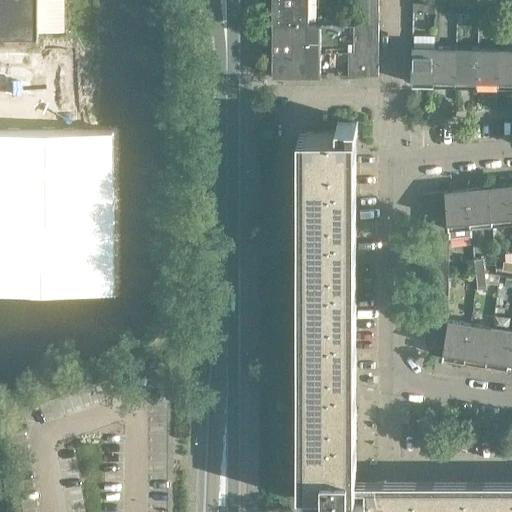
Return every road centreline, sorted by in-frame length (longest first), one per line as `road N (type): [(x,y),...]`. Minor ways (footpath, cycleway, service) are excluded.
road 1 (tertiary): [(222,511),(221,0)]
road 2 (residential): [(511,388),(384,370),(389,163)]
road 3 (residential): [(389,163),(388,0)]
road 4 (residential): [(511,152),(389,163)]
